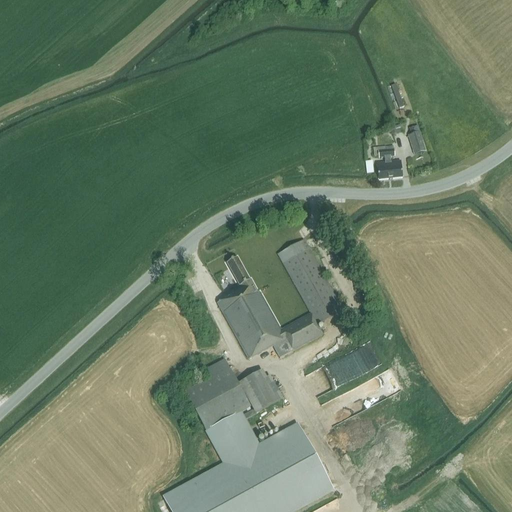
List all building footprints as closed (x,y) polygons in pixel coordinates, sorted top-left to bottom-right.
[(397,84),(392,86),(400,109),(404,107),(397,84)] [(425,152),(419,132),(406,136),(413,156),(425,152)] [(394,150),(392,150),(392,147),(373,149),(374,157),(379,157),(379,159),(383,158),(384,163),(377,164),(378,181),(402,178),(401,162),(390,163),(390,157),(395,157),(394,150)] [(365,162),(367,175),(374,174),(372,161),(365,162)] [(317,326),(342,312),(303,241),(278,255),(311,314),(281,331),(259,293),(258,294),(250,280),(249,281),(237,258),(227,263),(240,287),(240,286),(242,289),(226,298),(217,303),(249,360),(273,347),(279,359),(322,335),(317,326)] [(241,413),(250,408),(224,360),(206,370),(211,379),(185,393),(205,431),(204,431),(221,464),(161,497),(169,511),(296,511),(333,492),(296,424),(258,444),(241,413)] [(255,414),(282,399),(270,376),(266,378),(262,371),(239,384),(255,414)]
